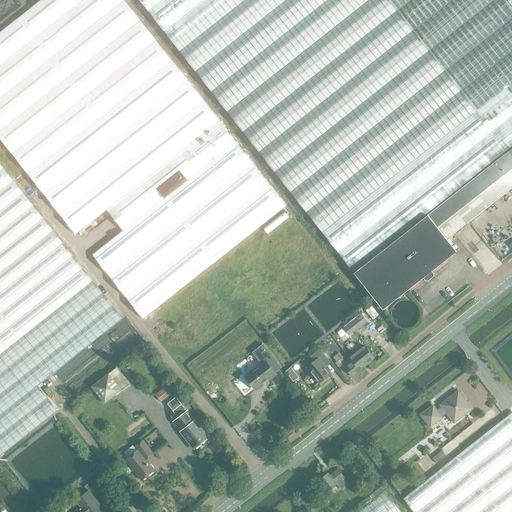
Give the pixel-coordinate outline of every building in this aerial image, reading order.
[(40,0),(0,32),(0,138),(28,174),(76,234),(106,210),(123,231),(93,255),(143,319),(286,206),(219,121),(220,121),(170,58),(124,0),(40,0)] [(457,252),(447,240),(427,216),(511,149),(511,0),(139,0),(383,310),(424,278),(427,282),(435,275),(432,271),(457,252)] [(511,149),(427,216),(447,240),(511,188),(511,149)] [(0,456),(58,411),(38,386),(123,319),(0,163),(0,456)] [(361,314),(344,327),(350,334),(367,321),(361,314)] [(352,342),(347,347),(350,351),(355,346),(352,342)] [(359,370),(367,364),(360,356),(364,353),(358,345),(354,348),(357,351),(349,357),(359,370)] [(314,361),(306,367),(319,383),(331,374),(323,363),(328,359),(320,349),(310,356),(314,361)] [(345,368),(352,376),(359,370),(349,357),(345,360),(339,353),(333,357),(337,361),(335,363),(342,371),(345,368)] [(265,360),(244,376),(254,388),(264,380),(266,383),(276,375),(282,382),(286,379),(278,369),(275,372),(265,360)] [(291,367),(285,371),(293,382),(299,377),(291,367)] [(105,404),(121,391),(108,374),(92,387),(105,404)] [(167,387),(156,395),(161,402),(172,393),(167,387)] [(447,413),(454,423),(473,409),(458,391),(440,404),(442,407),(437,410),(433,405),(421,415),(430,427),(442,418),(442,417),(447,413)] [(167,404),(171,409),(181,402),(177,396),(167,404)] [(187,410),(178,417),(173,421),(194,449),(209,437),(187,410)] [(511,511),(511,412),(451,461),(446,464),(404,499),(414,511),(511,511)] [(125,460),(141,480),(154,470),(146,460),(154,454),(143,440),(135,446),(138,450),(125,460)] [(446,455),(442,451),(432,458),(436,463),(446,455)] [(336,484),(340,490),(349,484),(338,470),(330,475),(328,473),(319,480),(327,491),(336,484)] [(80,507),(74,511),(100,511),(104,510),(94,497),(100,492),(91,481),(85,486),(89,490),(75,501),(80,507)] [(401,511),(382,486),(369,496),(374,501),(359,511),(401,511)] [(165,511),(157,501),(152,506),(156,511),(165,511)]
